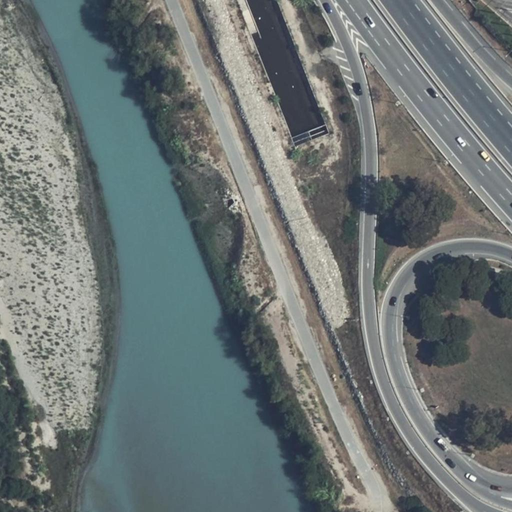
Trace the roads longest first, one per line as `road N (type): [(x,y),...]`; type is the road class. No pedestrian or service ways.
road 1 (motorway): [(323,0),(351,52),(369,128),(367,281),(379,366),(394,408),(429,462),(485,511)]
road 2 (motorway): [(469,480),(440,454),(402,391),(386,322),(398,281),(428,257),(467,246),(511,254)]
road 3 (motorway): [(352,0),(511,201)]
road 4 (motorway): [(511,146),(394,0)]
